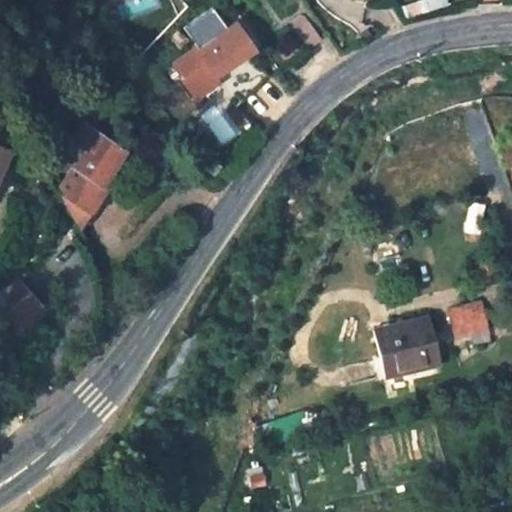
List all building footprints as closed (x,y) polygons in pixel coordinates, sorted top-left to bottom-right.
[(287,24),(305,48),(319,37),(301,13),(287,24)] [(215,76),(252,49),(234,24),(201,48),(206,55),(202,58),(215,76)] [(129,38),(139,46),(147,37),(138,29),(129,38)] [(167,37),(180,49),(188,41),(175,29),(167,37)] [(262,82),(278,104),(292,94),(276,72),(262,82)] [(100,122),(108,113),(99,105),(91,113),(100,122)] [(411,122),(400,125),(405,141),(416,138),(411,122)] [(85,148),(74,166),(57,192),(81,231),(108,187),(102,184),(122,152),(82,126),(73,140),(85,148)] [(219,164),(210,158),(203,167),(212,174),(219,164)] [(194,195),(188,203),(201,213),(207,205),(194,195)] [(476,263),(479,273),(480,280),(500,276),(496,258),(476,263)] [(127,265),(112,282),(132,299),(147,282),(127,265)] [(51,269),(23,286),(40,315),(68,298),(51,269)] [(480,280),(479,273),(472,275),(473,282),(480,280)] [(455,334),(485,327),(479,304),(465,307),(467,315),(451,319),(455,334)] [(465,307),(449,310),(451,319),(467,315),(465,307)] [(384,378),(441,364),(430,316),(373,329),(384,378)] [(317,422),(332,419),(329,406),(314,409),(317,422)]
